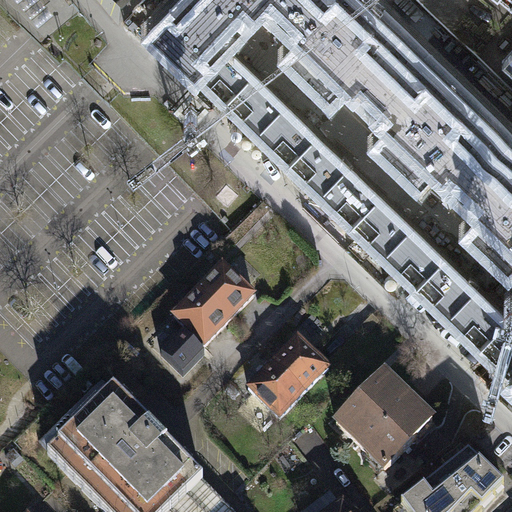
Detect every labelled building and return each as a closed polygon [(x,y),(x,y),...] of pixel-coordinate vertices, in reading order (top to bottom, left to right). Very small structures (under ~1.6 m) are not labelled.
[(511,144),(508,141),(511,136),(511,133),(372,0),(185,0),(152,34),(511,383),(511,324),(225,51),(276,0),(279,0),(310,28),(290,49),(335,91),(355,70),(402,114),(381,137),(427,177),(446,155),(493,199),(472,223),(511,256),(511,255),(511,144)] [(511,51),(503,62),(511,69),(511,51)] [(222,264),(197,291),(230,322),(255,296),(222,264)] [(204,348),(230,322),(197,291),(171,316),(204,348)] [(296,339),(271,363),(305,396),(329,371),(296,339)] [(279,422),(305,396),(271,363),(245,389),(279,422)] [(437,427),(384,376),(335,425),(384,473),(414,443),(418,446),(437,427)] [(48,454),(47,457),(102,511),(172,511),(198,486),(204,480),(167,446),(173,438),(158,423),(151,423),(148,428),(115,389),(110,392),(100,383),(38,440),(48,454)] [(398,511),(397,511),(482,511),(500,494),(465,458),(398,511)] [(227,511),(198,486),(172,511),(227,511)] [(329,492),(302,511),(336,511),(341,509),(329,492)]
